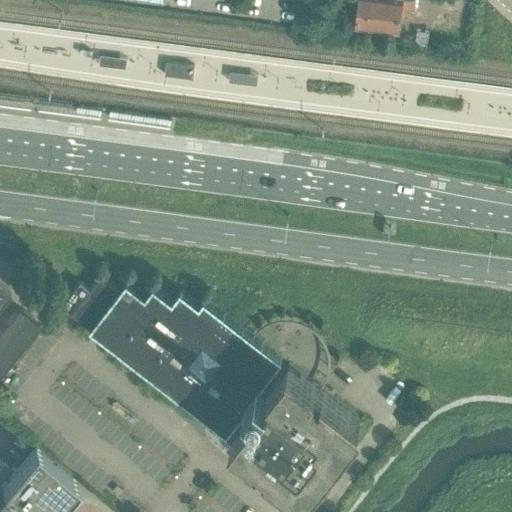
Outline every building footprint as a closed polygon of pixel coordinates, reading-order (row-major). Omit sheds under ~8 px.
[(411,26),(414,0),(358,0),(356,24),(398,30),(399,24),(411,26)] [(427,43),(428,30),(416,29),(415,41),(427,43)] [(192,77),(194,64),(165,60),(163,73),(192,77)] [(260,386),(282,357),(204,296),(199,302),(180,287),(172,298),(153,283),(145,293),(126,278),(118,289),(100,274),(89,287),(80,280),(61,304),(215,423),(217,420),(245,442),(243,445),(306,494),(307,492),(306,490),(312,482),(313,483),(320,478),(327,473),(333,467),(339,460),(344,453),(348,445),(352,437),(355,429),(354,428),(360,420),(361,421),(363,420),(289,362),(267,389),(269,390),(268,392),(260,386)] [(0,301),(9,289),(0,281),(0,301)] [(0,371),(39,323),(18,306),(0,327),(0,371)] [(52,511),(77,483),(34,447),(1,487),(0,486),(0,511),(52,511)]
